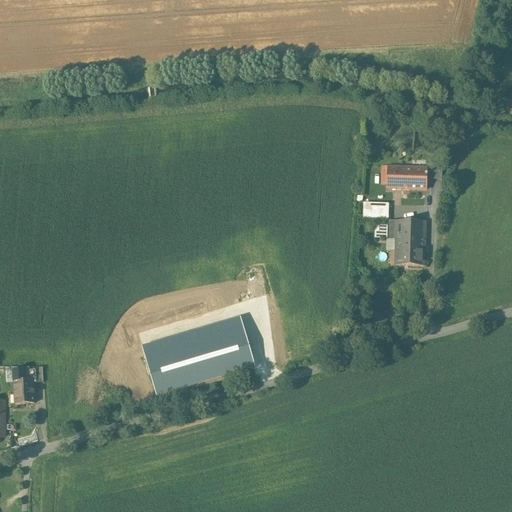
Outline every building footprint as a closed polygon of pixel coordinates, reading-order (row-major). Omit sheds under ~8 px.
[(425,169),(387,168),(387,185),(387,190),(424,190),(425,169)] [(364,203),(364,217),(389,217),(390,203),(364,203)] [(397,222),(389,222),(388,239),(396,239),(397,222)] [(423,223),(397,222),(396,239),(396,243),(423,244),(423,223)] [(423,244),(396,243),(395,266),(422,267),(423,244)] [(239,320),(144,347),(158,396),(253,368),(239,320)] [(43,368),(36,369),(36,384),(44,383),(43,368)] [(24,371),(14,372),(14,383),(15,405),(35,404),(33,382),(24,382),(24,371)]
